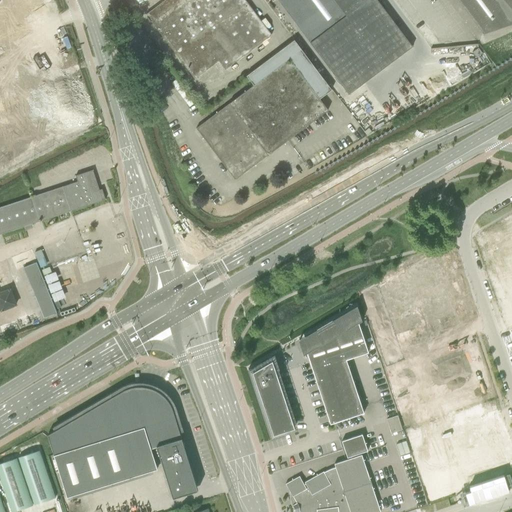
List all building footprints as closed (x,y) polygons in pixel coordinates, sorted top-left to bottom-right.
[(165,0),(146,15),(194,79),(218,61),(225,70),(271,35),(244,0),(165,0)] [(277,0),(348,95),(412,47),(376,0),(277,0)] [(511,0),(457,0),(483,34),(511,23),(511,0)] [(0,54),(19,40),(3,19),(0,21),(0,54)] [(253,85),(204,122),(196,128),(235,180),(328,110),(319,98),(331,89),(294,40),(246,76),(253,85)] [(42,45),(8,71),(49,126),(83,100),(42,45)] [(102,189),(99,190),(92,170),(75,176),(77,182),(0,208),(0,234),(24,226),(26,231),(33,229),(31,224),(105,200),(102,189)] [(44,319),(56,314),(36,263),(23,268),(44,319)] [(430,319),(458,311),(449,277),(439,280),(438,274),(442,273),(441,268),(384,283),(387,295),(384,296),(389,314),(426,304),(430,319)] [(50,282),(58,279),(56,272),(48,275),(50,282)] [(0,312),(0,313),(17,306),(10,289),(0,293),(0,312)] [(362,321),(360,316),(357,306),(298,341),(303,356),(306,354),(330,425),(363,413),(345,360),(367,352),(358,324),(362,321)] [(298,430),(280,374),(273,355),(247,371),(270,439),(272,439),(298,430)] [(151,389),(146,387),(139,387),(133,387),(127,389),(122,392),(57,429),(54,431),(47,435),(54,456),(67,497),(157,469),(156,465),(162,463),(172,498),(198,490),(181,438),(176,440),(173,430),(178,429),(175,418),(174,415),(173,410),(170,405),(166,399),(162,395),(157,392),(151,389)] [(398,415),(387,419),(391,433),(403,430),(398,415)] [(408,427),(429,502),(472,490),(468,477),(509,466),(503,444),(501,445),(498,435),(486,438),(480,417),(468,420),(476,449),(457,455),(447,417),(408,427)] [(361,434),(341,441),(347,458),(367,451),(361,434)] [(55,498),(39,451),(18,458),(34,505),(55,498)] [(294,509),(370,484),(361,455),(334,464),(335,468),(323,473),(323,472),(304,483),(305,484),(303,485),(299,477),(285,484),(292,497),(293,497),(296,503),(292,506),(293,507),(294,509)] [(15,511),(33,506),(17,459),(0,464),(0,480),(10,511),(15,511)] [(379,511),(370,484),(294,509),(294,511),(379,511)] [(48,511),(61,511),(58,499),(47,502),(48,511)]
